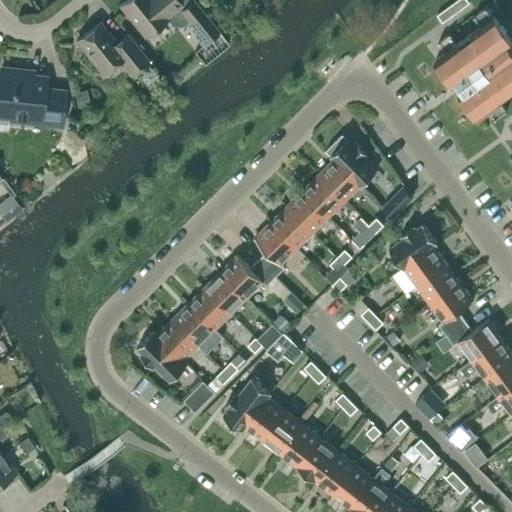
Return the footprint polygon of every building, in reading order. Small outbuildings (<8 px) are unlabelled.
[(126,0),(120,5),(145,36),(167,19),(172,26),(182,26),(189,20),(181,11),(184,8),(178,0),(126,0)] [(184,8),(181,11),(189,20),(206,41),(219,31),(193,0),(184,8)] [(468,0),(456,0),(438,14),(443,21),(470,2),(468,0)] [(479,116),(488,109),(496,119),(507,110),(500,100),(511,91),(511,39),(506,31),(502,25),(501,25),(494,15),(493,16),(486,7),(474,15),(481,25),(458,42),(451,32),(439,41),(446,51),(436,58),(442,67),(440,68),(446,77),(448,75),(454,83),(452,85),(458,93),(460,91),(466,99),(464,101),(470,109),(472,108),(479,116)] [(100,21),(77,40),(103,73),(120,60),(132,74),(149,60),(128,33),(127,33),(132,40),(122,48),(100,21)] [(0,113),(10,114),(9,119),(62,125),(66,90),(46,88),(47,76),(16,72),(16,68),(3,66),(2,71),(0,70),(0,113)] [(174,85),(183,77),(178,71),(170,71),(165,75),(174,85)] [(87,89),(74,92),(79,110),(91,107),(87,89)] [(343,133),(326,149),(331,154),(335,158),(335,157),(361,184),(361,185),(378,168),(367,156),(369,153),(357,141),(354,144),(348,138),(343,133)] [(69,154),(69,159),(71,162),(71,163),(72,163),(74,163),(76,164),(77,164),(84,157),(85,153),(82,150),(82,149),(81,149),(78,148),(77,148),(69,154)] [(319,173),(345,199),(361,184),(335,157),(335,158),(319,173)] [(303,189),(329,215),(345,199),(319,173),(303,189)] [(393,216),(414,196),(404,186),(384,207),(393,216)] [(313,231),(329,215),(303,189),(288,205),(313,231)] [(0,202),(0,214),(5,221),(22,208),(11,194),(0,202)] [(288,205),(272,220),(297,247),(313,231),(288,205)] [(376,216),(369,224),(377,232),(385,224),(376,216)] [(376,232),(369,224),(362,217),(355,224),(361,231),(353,240),(360,247),(376,232)] [(282,262),(297,247),(272,220),(255,237),(268,250),(260,258),(276,275),(285,266),(282,262)] [(390,248),(403,267),(404,267),(404,266),(434,244),(434,245),(438,242),(424,223),(417,227),(415,224),(401,235),(403,238),(390,248)] [(417,284),(447,262),(434,245),(434,244),(404,266),(404,267),(417,284)] [(346,248),(338,256),(345,263),(353,255),(346,248)] [(238,254),(222,270),(248,296),(264,280),(268,284),(276,275),(260,258),(251,267),(238,254)] [(345,263),(338,256),(330,263),(338,271),(345,263)] [(460,280),(447,262),(417,284),(431,302),(460,280)] [(339,278),(330,269),(324,275),(333,284),(339,278)] [(206,286),(232,312),(248,296),(222,270),(206,286)] [(333,284),(340,291),(347,284),(340,277),(339,278),(333,284)] [(474,299),(460,280),(431,302),(444,320),(439,324),(447,334),(466,319),(459,310),(474,299)] [(216,327),(232,312),(206,286),(190,301),(216,327)] [(305,304),(293,291),(284,299),(297,312),(305,304)] [(200,343),(216,327),(190,301),(174,317),(200,343)] [(362,313),(369,321),(376,315),(368,307),(362,313)] [(383,322),(376,315),(369,321),(377,328),(383,322)] [(184,358),(200,343),(174,317),(158,332),(158,333),(184,359),(184,358)] [(473,329),(466,319),(447,334),(454,344),(459,341),(472,359),(502,337),(488,318),(473,329)] [(273,323),(258,338),(268,348),(277,339),(283,333),(273,323)] [(171,379),(188,363),(188,362),(184,358),(184,359),(158,333),(158,332),(155,329),(138,346),(144,351),(141,354),(157,371),(160,368),(171,379)] [(268,348),(266,350),(279,359),(284,353),(294,340),(285,332),(285,331),(284,332),(283,333),(277,339),(268,348)] [(394,345),(401,339),(395,331),(388,337),(394,345)] [(263,344),(256,337),(248,344),(256,351),(263,344)] [(511,357),(511,351),(502,337),(472,359),(461,367),(467,376),(478,367),(485,377),(511,357)] [(419,354),(412,359),(420,371),(427,366),(419,354)] [(499,395),(511,384),(511,357),(485,377),(499,395)] [(305,367),(312,374),(319,367),(312,360),(305,367)] [(232,361),(224,368),(231,375),(239,368),(232,361)] [(327,375),(319,367),(312,374),(320,382),(327,375)] [(231,375),(224,368),(217,376),(224,383),(231,375)] [(245,424),(267,396),(268,396),(272,391),(253,376),(240,393),(237,391),(226,405),(229,408),(224,414),(242,428),(245,424)] [(196,411),(216,391),(204,379),(184,399),(196,411)] [(511,412),(511,384),(499,395),(487,403),(494,412),(505,404),(511,413),(511,412)] [(336,399),(344,407),(351,400),(343,392),(336,399)] [(427,392),(416,403),(423,410),(431,418),(438,411),(442,407),(427,392)] [(267,396),(245,424),(263,438),(285,409),(268,396),(267,396)] [(358,407),(351,400),(344,407),(351,414),(358,407)] [(303,423),(285,409),(263,438),(281,452),(303,423)] [(0,429),(8,424),(13,421),(6,411),(0,415),(0,429)] [(446,418),(438,411),(431,418),(438,426),(446,418)] [(402,431),(409,424),(402,417),(395,424),(402,431)] [(320,436),(303,423),(281,452),(297,465),(298,465),(320,436)] [(0,456),(4,454),(0,448),(0,441),(14,432),(8,424),(0,429),(0,456)] [(375,438),(382,431),(375,424),(367,431),(375,438)] [(455,443),(463,450),(470,443),(472,441),(459,424),(446,433),(455,443)] [(28,436),(19,443),(26,453),(35,447),(28,436)] [(316,479),(338,450),(320,436),(298,465),(297,465),(315,480),(316,480),(316,479)] [(414,444),(422,452),(429,445),(422,437),(414,444)] [(476,441),(465,450),(473,460),(477,466),(478,465),(488,458),(476,441)] [(429,445),(422,452),(429,460),(437,453),(429,445)] [(356,464),(338,450),(316,479),(316,480),(334,493),(356,464)] [(4,454),(0,456),(0,484),(17,472),(4,454)] [(351,506),(373,477),(356,464),(334,493),(351,506)] [(382,465),(373,477),(351,506),(350,507),(356,511),(374,511),(391,491),(382,484),(391,473),(382,465)] [(454,484),(461,477),(453,470),(446,477),(454,484)] [(468,485),(461,477),(454,484),(461,492),(468,485)] [(403,511),(409,506),(391,491),(374,511),(403,511)] [(481,511),(488,505),(481,497),(474,504),(481,511)]
